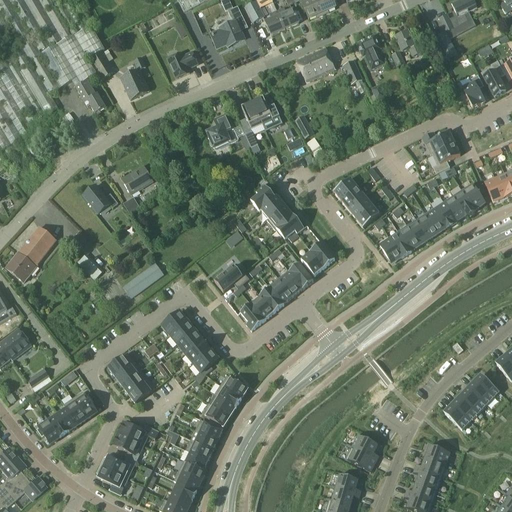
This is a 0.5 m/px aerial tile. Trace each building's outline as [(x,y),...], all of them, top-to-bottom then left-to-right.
[(0,0),(0,172),(5,170),(15,184),(48,161),(29,134),(33,131),(30,127),(41,120),(47,117),(58,110),(51,96),(62,90),(73,83),(76,89),(88,109),(91,108),(96,115),(106,109),(98,95),(96,96),(90,86),(100,80),(97,76),(89,61),(90,61),(102,53),(105,52),(92,28),(90,29),(73,0),(0,0)] [(176,0),(184,14),(211,0),(220,0),(226,14),(228,13),(233,24),(220,30),(220,31),(211,35),(218,50),(227,46),(228,49),(229,49),(229,48),(245,41),(241,32),(248,29),(238,8),(233,10),(228,0),(176,0)] [(322,15),(315,0),(302,6),(309,21),(322,15)] [(315,0),(322,15),(336,9),(335,7),(338,6),(335,0),(315,0)] [(457,17),(449,21),(454,29),(469,22),(465,15),(469,13),(477,9),(472,0),(462,0),(452,5),(457,17)] [(511,0),(503,0),(505,3),(502,5),(501,7),(504,14),(507,14),(511,11),(511,0)] [(249,6),(258,22),(265,18),(256,2),(249,6)] [(258,22),(249,6),(245,8),(253,24),(258,22)] [(284,9),(277,12),(285,31),(299,25),(293,11),(286,14),(284,9)] [(272,21),(266,23),(272,37),(284,32),(285,31),(277,12),(270,16),(272,21)] [(446,60),(457,53),(445,32),(434,39),(446,60)] [(413,58),(427,51),(423,43),(415,47),(409,33),(396,39),(402,53),(409,50),(413,58)] [(380,50),(375,38),(357,45),(363,58),(365,57),(371,71),(384,65),(378,51),(380,50)] [(489,47),(485,50),(488,57),(493,54),(489,47)] [(307,84),(335,71),(325,50),(297,62),(307,84)] [(102,53),(90,61),(103,81),(115,74),(102,53)] [(198,66),(192,54),(182,58),(181,55),(168,61),(177,81),(190,75),(188,71),(198,66)] [(399,54),(392,57),(397,68),(404,65),(399,54)] [(138,72),(121,80),(131,102),(149,93),(139,72),(146,69),(141,59),(134,63),(138,72)] [(362,82),(354,63),(343,68),(352,86),(362,82)] [(505,77),(498,63),(491,67),(492,69),(482,75),(495,99),(506,93),(499,80),(505,77)] [(478,92),(484,88),(478,77),(471,81),(472,83),(462,89),(473,111),(485,104),(478,92)] [(380,88),(373,92),(378,103),(385,99),(380,88)] [(261,100),(253,104),(265,131),(265,132),(282,124),(280,118),(272,102),(271,102),(272,103),(267,106),(263,99),(262,100),(261,100),(260,98),(261,100)] [(244,108),(242,109),(249,126),(242,129),(245,136),(252,133),(253,136),(265,131),(253,104),(245,107),(244,105),(243,105),(244,108)] [(226,116),(216,120),(216,121),(215,123),(218,129),(207,134),(214,150),(228,144),(229,146),(238,143),(239,140),(228,117),(226,116)] [(295,122),(305,140),(314,136),(304,118),(295,122)] [(252,133),(245,136),(246,137),(251,149),(252,150),(254,155),(260,152),(258,147),(253,136),(252,133)] [(450,135),(437,141),(434,135),(422,140),(430,157),(455,146),(450,135)] [(246,137),(240,139),(246,151),(251,149),(246,137)] [(300,140),(294,143),(297,150),(303,147),(300,140)] [(314,140),(306,145),(312,154),(320,149),(314,140)] [(431,158),(433,157),(438,167),(433,169),(436,176),(450,170),(447,163),(460,157),(455,146),(430,157),(431,158)] [(305,158),(309,167),(315,164),(311,156),(305,158)] [(131,196),(153,183),(144,168),(122,181),(131,196)] [(494,179),(504,201),(511,197),(511,192),(504,175),(494,179)] [(176,176),(170,180),(178,192),(183,188),(176,176)] [(494,179),(484,184),(493,205),(504,201),(494,179)] [(343,187),(342,186),(342,187),(340,185),(331,190),(338,199),(339,199),(341,203),(358,189),(350,180),(343,187)] [(475,211),(485,205),(472,185),(462,192),(475,213),(476,212),(475,211)] [(96,187),(84,197),(98,215),(111,206),(113,209),(118,206),(111,196),(106,199),(96,187)] [(259,213),(278,198),(277,197),(275,199),(265,187),(256,194),(258,197),(251,203),(255,208),(259,213)] [(367,196),(365,198),(358,189),(341,203),(349,212),(367,197),(367,196)] [(453,198),(466,219),(475,213),(462,192),(453,198)] [(356,220),(374,205),(367,197),(349,212),(356,220)] [(259,213),(261,212),(269,221),(267,222),(267,223),(286,208),(278,198),(259,213)] [(456,223),(465,218),(466,219),(453,198),(444,204),(456,223)] [(130,217),(141,210),(134,199),(123,205),(130,217)] [(434,210),(447,230),(450,228),(453,226),(456,223),(444,204),(434,210)] [(356,220),(364,230),(382,215),(374,205),(356,220)] [(198,208),(186,215),(190,222),(202,215),(198,208)] [(275,232),(294,217),(293,217),(286,208),(267,223),(272,228),(275,232)] [(425,216),(438,236),(447,230),(434,210),(425,216)] [(416,222),(429,241),(438,236),(425,216),(416,222)] [(275,232),(276,233),(277,232),(285,241),(295,233),(297,235),(304,230),(294,217),(275,232)] [(239,221),(234,225),(238,230),(243,226),(239,221)] [(429,241),(416,222),(417,224),(416,224),(408,230),(420,247),(429,241)] [(242,235),(247,231),(243,226),(238,230),(242,235)] [(38,267),(56,243),(39,229),(19,255),(18,254),(6,270),(24,285),(38,267)] [(400,235),(398,233),(411,254),(412,254),(411,253),(420,247),(408,230),(400,235)] [(238,233),(232,238),(237,244),(243,240),(238,233)] [(402,260),(411,254),(398,233),(394,236),(389,239),(402,260)] [(256,248),(261,244),(257,239),(252,243),(256,248)] [(390,241),(380,248),(392,265),(401,259),(402,260),(389,239),(390,241)] [(320,243),(310,251),(325,270),(335,262),(320,243)] [(261,244),(256,248),(260,253),(264,249),(261,244)] [(104,273),(83,252),(81,250),(72,260),(77,265),(78,265),(95,282),(104,273)] [(315,278),(325,270),(310,251),(309,251),(311,254),(301,262),(315,278)] [(156,264),(144,273),(123,288),(122,288),(132,301),(164,276),(156,264)] [(288,272),(304,291),(314,283),(300,265),(290,273),(289,272),(288,272)] [(226,274),(224,271),(217,277),(220,279),(215,283),(224,294),(234,286),(238,291),(250,281),(237,266),(226,274)] [(128,281),(138,274),(133,267),(123,274),(128,281)] [(288,272),(278,280),(293,299),(303,291),(304,291),(288,272)] [(285,305),(293,299),(278,280),(269,288),(284,307),(284,306),(285,305)] [(260,298),(274,315),(284,307),(269,288),(268,289),(269,290),(264,295),(260,298)] [(251,306),(265,323),(274,315),(260,298),(260,299),(252,306),(251,306)] [(486,314),(493,325),(509,316),(502,305),(486,314)] [(246,326),(252,333),(265,323),(251,306),(241,315),(249,324),(246,326)] [(171,337),(188,323),(180,313),(163,328),(171,337)] [(188,323),(171,337),(178,347),(195,332),(188,323)] [(13,362),(32,347),(19,330),(0,344),(0,345),(1,347),(11,361),(13,362)] [(203,342),(195,332),(178,347),(186,356),(203,342)] [(193,365),(211,351),(203,342),(186,356),(193,365)] [(457,345),(453,349),(459,356),(463,352),(457,345)] [(0,369),(11,361),(1,347),(0,347),(0,369)] [(211,351),(193,365),(201,375),(206,371),(211,367),(219,361),(211,351)] [(135,364),(128,354),(108,369),(115,379),(135,364)] [(511,365),(506,359),(497,367),(511,383),(511,382),(511,365)] [(171,368),(173,366),(170,361),(164,366),(168,370),(171,368)] [(122,388),(142,373),(135,364),(115,379),(122,388)] [(44,370),(27,382),(32,390),(50,378),(44,370)] [(142,373),(122,388),(129,396),(148,381),(142,373)] [(227,377),(221,387),(242,401),(248,391),(242,387),(243,387),(239,385),(238,384),(240,382),(235,379),(233,381),(231,380),(227,377)] [(482,378),(469,391),(487,408),(495,399),(493,397),(498,393),(482,378)] [(61,383),(65,387),(69,384),(66,379),(61,383)] [(148,381),(129,396),(136,406),(156,391),(148,381)] [(221,387),(215,397),(236,410),(238,406),(242,401),(221,387)] [(469,391),(461,399),(477,414),(477,415),(478,416),(487,408),(469,391)] [(87,421),(97,414),(91,405),(93,404),(88,397),(86,398),(83,393),(73,400),(87,421)] [(10,395),(4,399),(9,406),(15,403),(10,395)] [(209,405),(209,406),(230,419),(236,410),(215,397),(214,397),(209,405)] [(461,399),(453,407),(469,422),(470,422),(475,416),(477,415),(477,414),(461,399)] [(87,421),(73,400),(64,406),(78,427),(87,421)] [(70,433),(78,427),(64,406),(64,407),(67,411),(58,416),(57,414),(69,433),(70,433)] [(209,406),(202,416),(223,429),(230,419),(209,406)] [(453,407),(445,416),(462,433),(471,424),(470,422),(469,422),(453,407)] [(60,439),(69,433),(57,414),(52,418),(48,420),(60,439)] [(42,438),(44,437),(50,446),(60,439),(48,420),(47,421),(49,423),(39,429),(40,430),(38,431),(42,438)] [(218,443),(223,432),(200,422),(195,432),(218,443)] [(121,432),(119,436),(144,448),(149,438),(156,441),(159,433),(151,429),(150,431),(147,429),(141,427),(138,432),(124,425),(123,427),(120,432),(121,432)] [(218,443),(195,432),(191,442),(213,453),(218,443)] [(114,446),(114,447),(128,454),(126,459),(137,464),(144,448),(119,436),(117,440),(114,445),(114,446)] [(358,437),(352,449),(372,460),(378,462),(379,459),(374,456),(379,448),(358,437)] [(186,452),(209,463),(213,453),(191,442),(186,452)] [(429,447),(424,460),(446,468),(451,455),(429,447)] [(0,468),(2,472),(17,459),(8,449),(3,454),(0,450),(0,468)] [(352,449),(345,461),(371,475),(378,462),(372,460),(352,449)] [(186,452),(190,454),(186,463),(184,463),(206,473),(204,472),(209,463),(186,452)] [(105,460),(101,468),(129,481),(137,464),(126,459),(123,465),(109,458),(107,461),(105,460)] [(20,473),(25,469),(17,459),(2,472),(9,479),(0,487),(7,495),(25,479),(20,473)] [(416,467),(414,471),(420,473),(442,480),(446,468),(424,460),(421,469),(416,467)] [(179,473),(201,483),(206,473),(184,463),(179,473)] [(101,468),(98,475),(100,476),(98,479),(113,486),(110,492),(116,495),(121,497),(124,490),(129,481),(101,468)] [(414,471),(413,474),(418,476),(415,485),(437,493),(442,480),(420,473),(414,471)] [(179,473),(174,482),(176,483),(197,493),(201,483),(179,473)] [(339,476),(335,489),(355,495),(361,497),(362,493),(356,491),(359,482),(339,476)] [(47,489),(38,480),(31,486),(25,479),(7,495),(14,503),(25,494),(32,502),(47,489)] [(197,493),(176,483),(174,482),(174,483),(178,485),(175,492),(174,494),(192,503),(197,493)] [(407,492),(405,495),(411,497),(433,505),(437,493),(415,485),(412,494),(407,492)] [(138,486),(135,493),(141,496),(144,489),(138,486)] [(335,489),(332,502),(351,508),(354,499),(360,501),(361,497),(355,495),(335,489)] [(165,502),(186,511),(187,511),(192,503),(174,494),(170,504),(165,502)] [(0,511),(6,511),(14,503),(7,495),(0,501),(0,511)] [(405,495),(404,499),(410,501),(406,510),(410,511),(430,511),(433,505),(411,497),(405,495)] [(508,499),(501,509),(505,511),(511,511),(511,499),(509,498),(508,499)] [(329,501),(325,511),(350,511),(351,508),(332,502),(329,501)] [(186,511),(165,502),(160,511),(186,511)]
